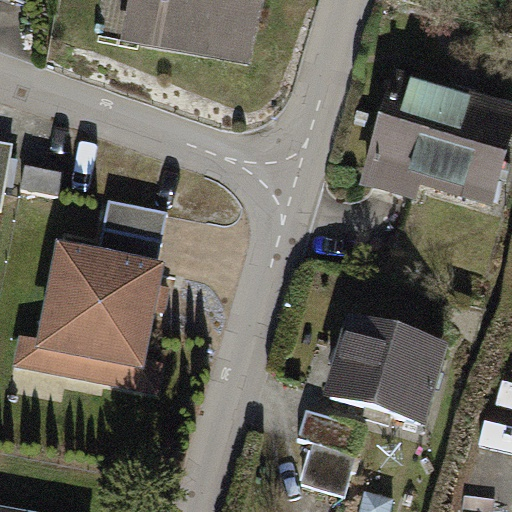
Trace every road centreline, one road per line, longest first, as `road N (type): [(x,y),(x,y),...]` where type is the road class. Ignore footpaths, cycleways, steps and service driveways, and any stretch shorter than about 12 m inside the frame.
road 1 (residential): [(201,511),(273,266),(284,179)]
road 2 (residential): [(0,80),(284,179)]
road 3 (residential): [(284,179),(324,100),(353,0)]
